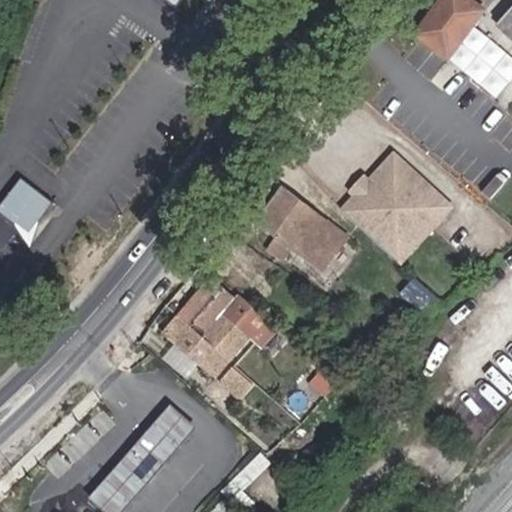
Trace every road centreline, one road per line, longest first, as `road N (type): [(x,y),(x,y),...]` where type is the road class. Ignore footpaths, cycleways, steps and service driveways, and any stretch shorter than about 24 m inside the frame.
road 1 (secondary): [(338,0),(103,314),(15,399)]
road 2 (unknown): [(350,0),(511,155)]
road 3 (unknown): [(68,194),(198,39)]
road 4 (unknown): [(42,0),(0,131)]
